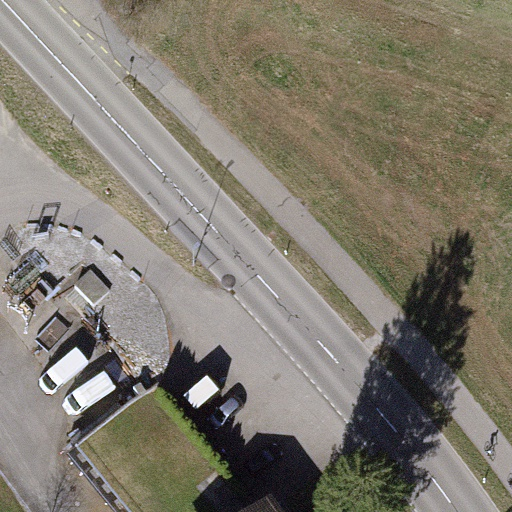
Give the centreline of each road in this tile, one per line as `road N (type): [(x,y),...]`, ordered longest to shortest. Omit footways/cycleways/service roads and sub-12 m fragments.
road 1 (secondary): [(1,0),(342,366)]
road 2 (residential): [(10,190),(97,217),(264,345),(342,366)]
road 3 (secondary): [(342,366),(457,511)]
